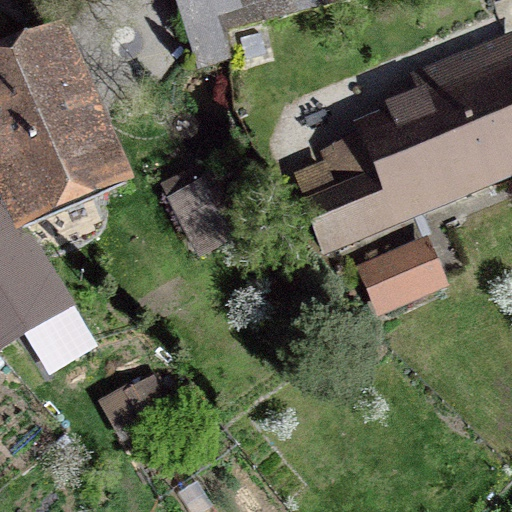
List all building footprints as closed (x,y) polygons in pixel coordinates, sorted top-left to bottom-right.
[(264,0),(183,22),(199,67),(229,57),(227,33),(354,0),(264,0)] [(0,73),(0,180),(17,221),(105,183),(48,53),(0,73)] [(329,162),(342,191),(511,120),(511,82),(501,56),(419,90),(429,114),(394,128),(397,134),(329,162)] [(511,167),(511,120),(342,191),(305,206),(325,252),(364,236),(357,220),(487,166),(491,176),(511,167)] [(197,177),(166,193),(198,253),(228,237),(197,177)] [(0,293),(26,335),(70,308),(15,220),(0,199),(0,293)] [(382,313),(422,295),(405,255),(364,272),(382,313)]
